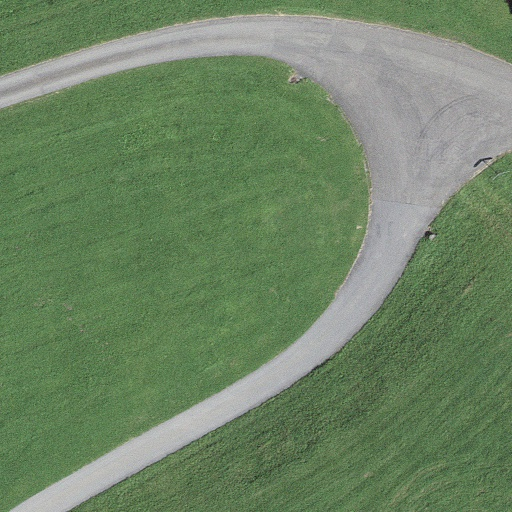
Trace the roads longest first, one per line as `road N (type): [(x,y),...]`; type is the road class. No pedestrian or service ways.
road 1 (track): [(448,66),(387,248),(341,321),(243,399),(34,511)]
road 2 (track): [(0,94),(186,41),(279,35),(379,48),(511,92)]
